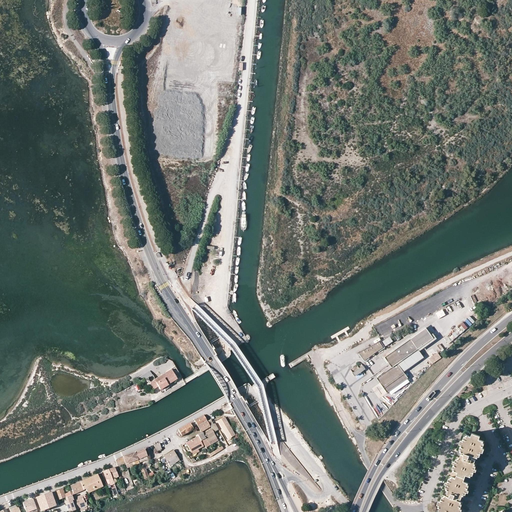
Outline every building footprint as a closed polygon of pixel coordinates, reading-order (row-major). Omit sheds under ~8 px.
[(418,349),(433,338),(426,327),(410,339),(418,349)] [(390,336),(382,341),(385,346),(393,342),(390,336)] [(385,357),(392,367),(397,364),(418,349),(410,339),(385,357)] [(365,361),(383,347),(379,342),(362,351),(359,352),(365,361)] [(422,355),(418,349),(413,353),(417,359),(422,355)] [(441,357),(438,352),(430,358),(433,363),(441,357)] [(407,366),(417,359),(413,353),(402,360),(407,366)] [(407,366),(402,360),(397,364),(403,372),(408,369),(407,366)] [(382,386),(387,392),(407,378),(397,364),(392,367),(377,378),(382,386)] [(353,373),(355,376),(365,369),(363,366),(353,373)] [(158,387),(160,390),(177,379),(171,370),(150,383),(154,389),(158,387)] [(150,371),(141,375),(143,380),(152,375),(150,371)] [(203,415),(194,421),(197,426),(207,421),(203,415)] [(229,424),(226,421),(224,417),(224,418),(218,421),(226,436),(233,432),(229,424)] [(197,426),(201,432),(210,426),(207,422),(207,421),(197,426)] [(190,423),(186,426),(181,428),(178,430),(181,436),(193,429),(190,423)] [(219,430),(215,424),(213,425),(210,426),(212,429),(214,432),(219,430)] [(204,444),(216,438),(214,433),(214,432),(212,429),(204,434),(206,438),(205,439),(202,441),(204,444)] [(453,470),(452,473),(464,478),(466,475),(472,477),(474,470),(475,468),(476,464),(474,463),(471,462),(473,456),(476,457),(479,458),(481,451),(482,447),(485,441),(479,439),(476,438),(478,435),(474,434),(473,437),(471,436),(465,434),(463,440),(461,444),(459,450),(464,452),(463,454),(461,454),(459,458),(457,457),(455,461),(454,463),(452,469),(453,470)] [(186,443),(191,453),(198,449),(204,446),(201,441),(198,436),(186,443)] [(212,456),(224,449),(222,446),(210,453),(212,456)] [(146,453),(144,449),(128,454),(131,461),(133,461),(134,464),(148,460),(146,453)] [(169,466),(179,460),(173,451),(163,456),(169,466)] [(123,457),(123,458),(125,463),(131,461),(128,454),(123,457)] [(154,476),(153,473),(147,475),(144,466),(140,467),(142,472),(145,479),(154,476)] [(114,467),(108,470),(111,475),(114,484),(118,482),(116,478),(118,477),(114,467)] [(114,484),(111,475),(108,470),(103,472),(105,477),(106,479),(108,479),(109,481),(111,486),(114,484)] [(438,505),(436,511),(439,511),(458,511),(460,508),(462,502),(460,501),(457,500),(459,494),(462,495),(464,496),(466,491),(467,489),(469,483),(463,481),(464,478),(452,473),(451,476),(449,476),(447,482),(446,484),(444,489),(448,490),(447,494),(449,495),(448,497),(442,495),(440,501),(438,505)] [(104,486),(99,474),(80,481),(84,490),(87,489),(88,493),(104,486)] [(84,490),(80,481),(71,485),(73,492),(71,493),(72,495),(84,490)] [(66,494),(63,488),(55,491),(58,500),(72,495),(71,493),(70,493),(68,493),(66,494)] [(39,505),(45,502),(46,506),(55,502),(51,492),(45,494),(36,497),(37,500),(39,505)] [(87,506),(83,496),(65,502),(68,511),(69,511),(80,508),(81,511),(87,508),(86,506),(87,506)] [(33,499),(23,503),(26,511),(27,511),(37,508),(33,499)]
